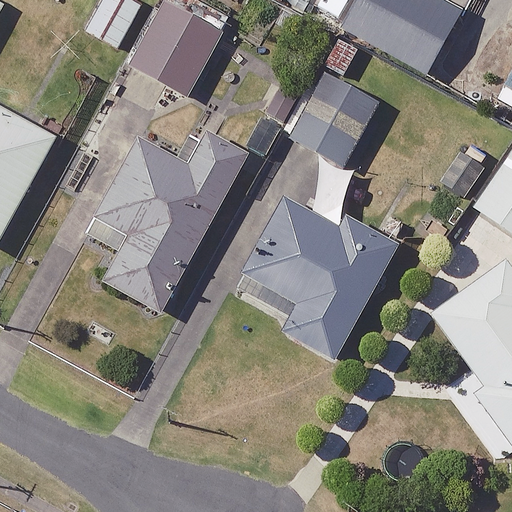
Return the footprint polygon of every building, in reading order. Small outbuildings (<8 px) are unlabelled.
[(142,2),(138,0),(102,0),(87,31),(119,47),(142,2)] [(228,18),(196,0),(162,0),(129,62),(187,94),(228,18)] [(461,10),(442,0),(353,0),(340,25),(427,72),(461,10)] [(511,69),(503,86),(511,90),(511,69)] [(380,100),(323,70),(289,136),(346,165),(380,100)] [(0,239),(56,135),(0,105),(0,239)] [(202,145),(149,117),(87,232),(120,250),(104,280),(162,311),(240,165),(202,145)] [(511,147),(474,207),(511,231),(511,147)] [(335,359),(398,245),(349,218),(344,227),(285,195),(243,271),(299,302),(283,330),(335,359)] [(511,252),(430,310),(485,385),(476,391),(511,440),(511,252)]
